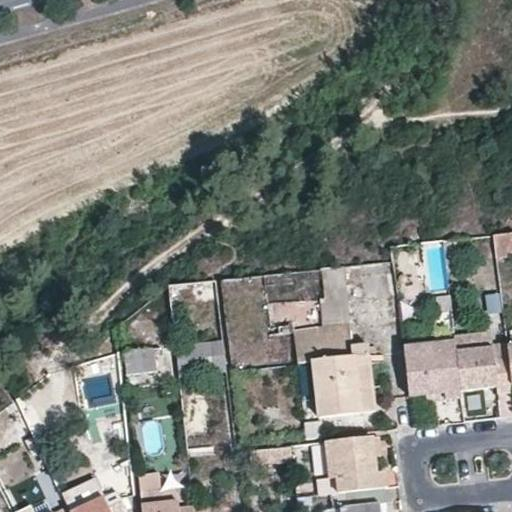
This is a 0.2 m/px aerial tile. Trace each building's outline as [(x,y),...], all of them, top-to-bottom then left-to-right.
[(511,234),(494,237),(496,255),(497,259),(511,256),(511,234)] [(494,237),(474,239),(476,257),(486,256),(496,255),(494,237)] [(496,255),(486,256),(489,278),(499,277),(497,259),(496,255)] [(219,304),(216,282),(170,288),(172,310),(219,304)] [(391,322),(388,290),(378,291),(380,323),(391,322)] [(500,292),(485,294),(487,310),(502,308),(500,292)] [(450,296),(435,297),(437,313),(452,311),(450,296)] [(352,344),(350,326),(296,333),(300,363),(314,362),(322,418),(363,412),(356,356),(364,355),(368,355),(367,343),(352,344)] [(455,339),(457,361),(461,392),(498,388),(498,394),(511,393),(511,387),(507,348),(506,344),(493,345),(492,334),(455,339)] [(227,373),(223,341),(177,347),(180,378),(227,373)] [(457,361),(444,362),(442,343),(404,347),(409,397),(448,393),(448,400),(461,398),(461,392),(457,361)] [(158,372),(155,349),(126,353),(128,375),(158,372)] [(377,410),(368,355),(364,355),(356,356),(363,412),(377,410)] [(15,414),(10,409),(0,416),(0,425),(1,426),(15,414)] [(376,459),(383,458),(381,437),(373,438),(376,459)] [(335,443),(341,494),(385,489),(387,489),(386,474),(378,475),(376,459),(373,438),(335,443)] [(326,443),(330,481),(319,482),(320,496),(331,495),(341,494),(335,443),(326,443)] [(250,452),(251,465),(292,461),(290,447),(250,452)] [(102,492),(96,481),(64,497),(69,510),(70,511),(74,511),(104,498),(102,492)] [(128,511),(122,499),(116,485),(102,492),(104,498),(74,511),(128,511)] [(194,511),(192,489),(142,495),(144,511),(194,511)] [(387,504),(385,489),(341,494),(331,495),(333,510),(341,509),(341,511),(382,511),(382,504),(387,504)] [(137,511),(136,497),(122,499),(128,511),(137,511)]
